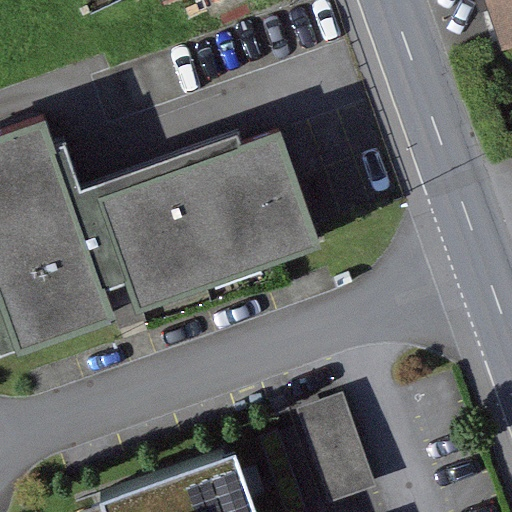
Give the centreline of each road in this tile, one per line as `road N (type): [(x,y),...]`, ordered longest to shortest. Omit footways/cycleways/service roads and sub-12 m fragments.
road 1 (residential): [(0,436),(483,265)]
road 2 (primary): [(388,0),(483,265)]
